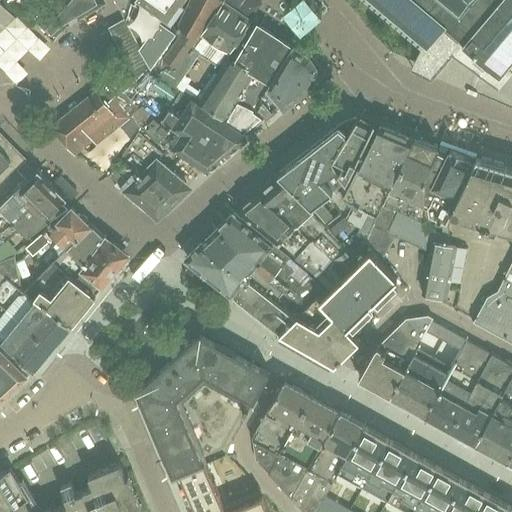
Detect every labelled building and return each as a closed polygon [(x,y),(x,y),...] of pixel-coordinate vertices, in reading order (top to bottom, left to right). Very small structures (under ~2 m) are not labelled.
[(63,0),(46,21),(56,33),(67,24),(104,1),(102,0),(63,0)] [(131,0),(126,18),(112,27),(131,61),(113,78),(123,90),(124,90),(152,64),(156,59),(177,31),(169,26),(185,3),(182,1),(182,0),(131,0)] [(116,0),(126,18),(131,0),(116,0)] [(165,57),(155,70),(171,82),(176,75),(195,48),(191,46),(200,34),(199,33),(220,0),(190,0),(179,23),(186,26),(165,57)] [(511,0),(385,0),(427,36),(429,37),(446,16),(465,32),(464,33),(467,36),(486,52),(471,69),(477,73),(479,75),(480,76),(494,59),(501,65),(502,64),(505,61),(511,53),(511,0)] [(195,48),(176,75),(200,92),(219,64),(228,50),(230,52),(252,20),(224,1),(202,33),(204,35),(195,48)] [(429,37),(427,36),(411,67),(432,77),(467,36),(464,33),(465,32),(446,16),(429,37)] [(225,63),(200,102),(227,120),(247,132),(265,117),(254,108),(292,46),(258,24),(257,25),(235,63),(230,60),(228,65),(225,63)] [(254,108),(265,117),(267,119),(278,110),(286,103),(310,83),(315,75),(315,74),(315,66),(314,64),(309,57),(292,46),(254,108)] [(147,71),(138,83),(148,90),(157,78),(147,71)] [(157,78),(150,88),(169,101),(176,91),(157,78)] [(182,90),(163,118),(183,131),(222,157),(249,134),(247,133),(247,132),(227,120),(200,102),(182,90)] [(106,104),(106,103),(96,91),(51,126),(54,129),(63,140),(106,104)] [(141,127),(131,114),(116,95),(106,103),(106,104),(63,140),(74,154),(94,139),(96,142),(119,124),(132,140),(139,130),(141,127)] [(333,189),(346,179),(331,160),(351,126),(357,116),(354,117),(343,122),(301,154),(333,189)] [(331,160),(346,179),(347,180),(376,120),(375,119),(372,124),(359,117),(358,116),(357,117),(357,116),(351,126),(331,160)] [(169,130),(154,117),(144,128),(159,142),(169,130)] [(359,206),(397,129),(380,122),(343,198),(359,206)] [(390,183),(414,136),(397,129),(359,206),(377,214),(390,183)] [(187,183),(158,158),(164,152),(139,130),(132,140),(122,156),(125,159),(174,201),(187,188),(187,183)] [(183,131),(174,144),(175,147),(207,168),(208,169),(222,157),(183,131)] [(0,183),(24,159),(0,134),(0,183)] [(427,175),(440,145),(414,136),(390,183),(377,214),(371,228),(365,240),(372,248),(370,250),(381,261),(398,232),(389,228),(398,209),(425,221),(425,194),(427,175)] [(466,154),(451,147),(450,150),(434,184),(436,185),(434,187),(435,190),(428,204),(431,212),(438,215),(446,219),(450,210),(474,161),(465,156),(466,154)] [(333,189),(301,154),(278,172),(258,189),(303,231),(310,223),(325,239),(330,235),(333,232),(324,220),(331,215),(319,200),(333,189)] [(511,227),(511,165),(477,155),(474,161),(450,210),(483,219),(483,222),(491,224),(492,222),(511,227)] [(161,214),(174,201),(125,159),(117,169),(132,182),(126,188),(156,214),(161,214)] [(0,232),(15,221),(52,183),(38,169),(35,172),(14,188),(15,189),(0,204),(0,232)] [(65,199),(67,197),(52,183),(15,221),(0,232),(0,244),(21,228),(28,235),(68,204),(70,203),(65,199)] [(309,237),(303,231),(258,189),(237,207),(294,253),(309,237)] [(84,214),(81,215),(72,207),(59,220),(58,218),(43,233),(42,232),(26,246),(33,255),(49,241),(52,244),(58,238),(67,247),(89,223),(88,222),(89,219),(84,214)] [(217,226),(276,274),(284,281),(294,270),(285,263),(290,257),(234,210),(217,226)] [(26,289),(72,323),(125,257),(125,250),(105,235),(94,225),(91,225),(89,223),(67,247),(26,289)] [(365,240),(371,228),(362,224),(359,232),(365,240)] [(270,281),(276,274),(217,226),(201,241),(249,279),(256,270),(270,281)] [(333,232),(330,235),(332,240),(326,245),(338,260),(330,266),(341,278),(357,262),(333,232)] [(296,316),(249,279),(201,241),(194,248),(189,252),(189,260),(232,293),(280,331),(281,331),(296,316)] [(467,247),(456,245),(432,241),(422,290),(446,295),(451,272),(462,274),(467,247)] [(304,249),(296,259),(315,274),(322,264),(304,249)] [(370,250),(329,290),(355,317),(366,306),(371,311),(380,303),(375,297),(392,281),(393,282),(397,278),(381,261),(370,250)] [(0,334),(3,337),(2,338),(34,369),(35,368),(35,367),(67,329),(71,323),(71,324),(72,323),(26,289),(22,286),(15,255),(0,260),(0,334)] [(486,296),(473,321),(511,342),(511,259),(497,290),(486,296)] [(359,340),(346,326),(355,317),(329,290),(325,294),(322,291),(296,316),(281,331),(335,363),(338,359),(338,360),(359,340)] [(389,393),(432,317),(427,315),(405,318),(374,348),(368,359),(359,376),(389,393)] [(389,393),(424,412),(466,338),(464,334),(432,317),(389,393)] [(173,472),(225,450),(226,450),(270,370),(200,331),(138,388),(173,472)] [(451,427),(491,352),(466,338),(424,412),(451,427)] [(0,400),(29,375),(0,346),(0,400)] [(451,427),(475,440),(511,373),(511,361),(505,357),(504,359),(491,352),(451,427)] [(506,458),(511,448),(511,373),(474,441),(506,458)] [(269,472),(312,394),(285,378),(253,436),(256,458),(269,472)] [(292,498),(340,409),(312,394),(269,472),(292,498)] [(340,409),(292,498),(305,511),(315,511),(316,511),(320,503),(325,494),(338,471),(339,469),(365,422),(340,409)] [(339,469),(338,471),(364,486),(365,483),(391,437),(365,422),(339,469)] [(365,483),(364,486),(389,499),(390,497),(414,450),(391,437),(365,483)] [(390,497),(389,499),(411,511),(441,511),(462,476),(414,450),(390,497)] [(226,451),(174,473),(175,475),(181,472),(190,493),(215,483),(206,461),(228,452),(226,451)] [(138,511),(137,509),(142,507),(129,475),(127,476),(121,461),(89,474),(94,485),(84,488),(85,490),(77,493),(72,481),(62,485),(66,495),(63,496),(60,502),(61,506),(52,509),(51,507),(37,511),(138,511)] [(0,511),(1,511),(30,496),(12,466),(0,472),(0,511)] [(441,511),(508,511),(511,506),(511,503),(462,476),(441,511)] [(215,483),(190,493),(197,511),(209,511),(225,506),(215,483)] [(325,494),(320,503),(330,508),(335,500),(325,494)] [(270,511),(263,495),(240,504),(243,511),(270,511)] [(332,511),(348,511),(350,508),(339,502),(334,510),(332,511)] [(320,503),(316,511),(318,511),(328,511),(330,508),(320,503)]
